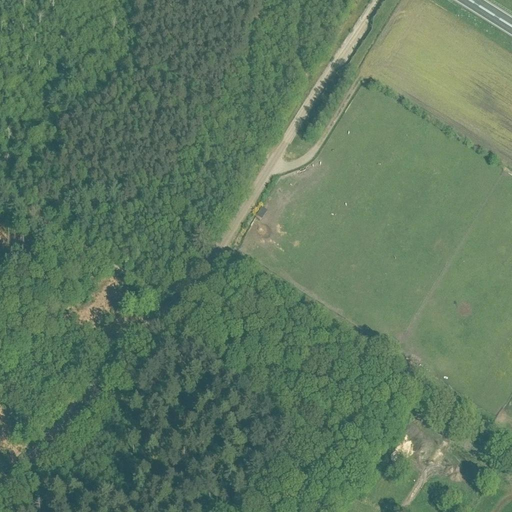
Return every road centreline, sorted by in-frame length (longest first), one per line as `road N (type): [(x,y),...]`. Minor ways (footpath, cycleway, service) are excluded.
road 1 (unclassified): [(0,490),(213,257),(379,0)]
road 2 (track): [(164,310),(0,200)]
